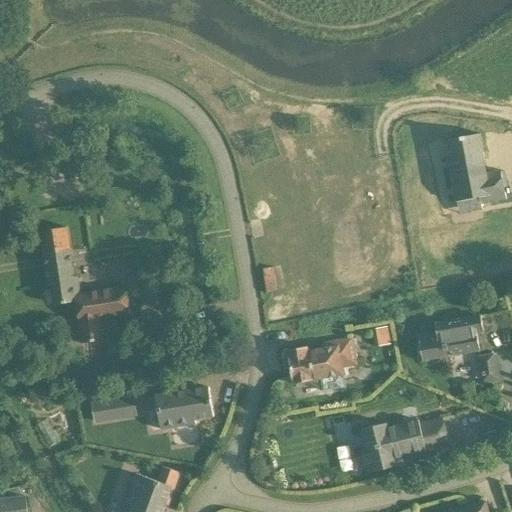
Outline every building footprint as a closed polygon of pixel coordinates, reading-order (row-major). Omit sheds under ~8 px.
[(479,204),(504,200),(502,188),(505,187),(503,171),(487,174),(479,134),(447,140),(451,158),(448,159),(455,202),(477,197),(479,204)] [(18,202),(0,204),(0,215),(1,222),(21,218),(18,202)] [(56,306),(75,303),(81,302),(80,295),(77,276),(74,277),(67,230),(40,234),(48,288),(53,288),(56,306)] [(125,288),(80,295),(81,302),(75,303),(82,344),(103,341),(100,319),(129,314),(125,288)] [(420,336),(421,345),(417,348),(418,355),(423,357),(424,360),(478,351),(475,334),(482,333),(479,316),(436,324),(437,333),(420,336)] [(376,346),(391,344),(388,327),(373,329),(376,346)] [(30,343),(33,355),(50,350),(47,338),(30,343)] [(342,388),(340,376),(343,376),(342,368),(356,366),(352,338),(322,343),(323,349),(308,352),(308,349),(287,352),(293,384),(320,380),(322,391),(342,388)] [(499,381),(495,355),(478,358),(482,384),(499,381)] [(211,418),(207,388),(154,397),(154,398),(144,400),(147,414),(156,412),(159,431),(193,425),(193,421),(211,418)] [(96,421),(116,418),(113,400),(93,404),(96,421)] [(447,445),(441,419),(419,425),(418,420),(387,428),(386,423),(360,430),(365,450),(360,452),(365,474),(395,467),(394,459),(447,445)] [(162,511),(165,504),(168,505),(180,473),(163,467),(158,482),(136,474),(125,504),(133,506),(130,511),(162,511)] [(0,511),(27,511),(26,496),(0,499),(0,511)]
